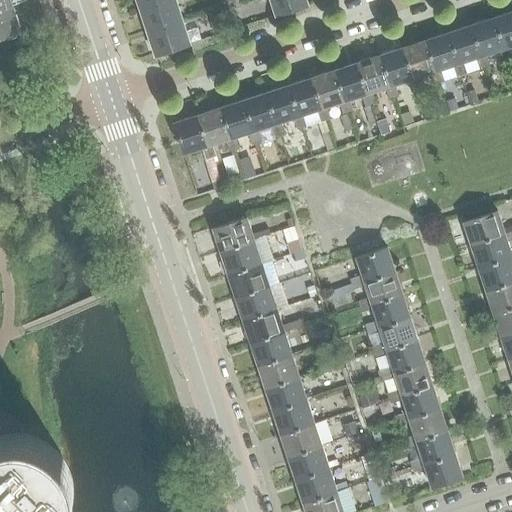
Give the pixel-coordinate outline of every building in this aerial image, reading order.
[(0,0),(0,34),(18,28),(8,0),(0,0)] [(134,0),(138,10),(166,0),(134,0)] [(166,0),(138,10),(146,33),(179,21),(172,0),(166,0)] [(228,11),(240,6),(238,0),(225,0),(228,11)] [(306,5),(304,0),(255,0),(256,2),(261,0),(269,0),(274,16),(306,5)] [(511,11),(491,18),(505,61),(510,59),(506,47),(511,44),(511,11)] [(468,25),(482,68),(487,66),(483,54),(495,50),(499,62),(505,61),(491,18),(468,25)] [(187,44),(179,21),(146,33),(153,55),(187,44)] [(476,70),(482,68),(468,25),(445,33),(459,76),(465,74),(461,62),(473,58),(476,70)] [(454,77),(459,76),(445,33),(422,40),(436,83),(442,81),(438,69),(450,65),(454,77)] [(431,85),(436,83),(422,40),(400,48),(413,90),(418,89),(415,77),(427,73),(431,85)] [(408,92),(413,90),(400,48),(377,55),(391,98),(396,97),(392,85),(404,81),(408,92)] [(385,100),(391,98),(377,55),(354,63),(368,106),(373,104),(369,92),(381,88),(385,100)] [(363,107),(368,106),(354,63),(331,70),(345,113),(350,111),(346,99),(359,95),(363,107)] [(340,115),(345,113),(331,70),(308,78),(322,120),(327,119),(323,107),(336,103),(340,115)] [(317,122),(322,120),(308,78),(286,85),(300,128),(305,126),(301,114),(313,110),(317,122)] [(294,130),(300,128),(286,85),(263,92),(277,135),(282,134),(277,122),(290,118),(294,130)] [(465,93),(469,105),(478,102),(474,90),(465,93)] [(272,137),(277,135),(263,92),(240,100),(254,143),(259,141),(255,129),(268,125),(272,137)] [(451,111),(458,109),(454,98),(447,100),(451,111)] [(249,145),(254,143),(240,100),(217,107),(231,150),(236,149),(232,136),(245,132),(249,145)] [(363,108),(369,126),(375,124),(369,106),(363,108)] [(217,107),(195,115),(209,157),(213,156),(209,144),(222,140),(226,152),(231,150),(217,107)] [(424,120),(437,116),(435,107),(421,111),(424,120)] [(339,117),(344,131),(352,128),(347,114),(339,117)] [(203,159),(209,157),(195,115),(171,123),(181,153),(199,148),(203,159)] [(380,134),(390,131),(386,119),(376,122),(380,134)] [(219,188),(216,180),(210,181),(213,190),(219,188)] [(468,245),(503,234),(495,211),(460,222),(468,245)] [(244,217),(210,228),(218,252),(252,240),(244,217)] [(252,240),(269,235),(268,229),(250,235),(252,240)] [(468,245),(476,268),(510,257),(503,234),(468,245)] [(218,252),(226,274),(260,263),(252,240),(218,252)] [(288,254),(300,250),(297,240),(285,244),(288,254)] [(347,279),(348,285),(392,270),(384,247),(353,257),(359,275),(347,279)] [(302,250),(301,250),(293,253),(295,261),(304,258),(302,250)] [(476,268),(483,291),(511,281),(511,262),(510,257),(476,268)] [(226,274),(233,297),(267,286),(260,263),(226,274)] [(354,302),(356,308),(399,293),(392,270),(348,285),(350,290),(362,286),(366,298),(354,302)] [(511,281),(483,291),(491,314),(511,306),(511,281)] [(233,297),(241,320),(275,309),(267,286),(233,297)] [(316,295),(313,286),(307,288),(310,297),(316,295)] [(362,325),(364,330),(407,316),(399,293),(356,308),(358,313),(370,309),(374,321),(362,325)] [(511,306),(491,314),(498,337),(511,332),(511,306)] [(282,332),(275,309),(241,320),(248,343),(282,332)] [(414,339),(407,316),(364,330),(365,335),(377,331),(382,344),(369,348),(371,353),(414,339)] [(285,331),(305,324),(303,318),(283,324),(285,331)] [(330,339),(326,328),(316,332),(319,342),(330,339)] [(248,343),(256,366),(290,354),(282,332),(248,343)] [(511,357),(511,332),(498,337),(506,359),(511,357)] [(377,371),(378,376),(422,362),(414,339),(371,353),(372,358),(385,354),(389,367),(377,371)] [(353,358),(350,348),(341,351),(344,361),(353,358)] [(256,366),(263,388),(297,377),(290,354),(256,366)] [(386,399),(430,384),(422,362),(378,376),(380,381),(392,377),(396,390),(384,394),(386,399)] [(305,400),(297,377),(263,388),(271,411),(305,400)] [(393,422),(437,407),(430,384),(386,399),(388,404),(400,400),(404,412),(391,417),(393,422)] [(271,411),(278,434),(312,423),(305,400),(271,411)] [(401,445),(445,430),(437,407),(393,422),(395,427),(407,423),(412,435),(399,439),(401,445)] [(341,425),(345,436),(358,432),(354,421),(341,425)] [(278,434),(286,457),(320,446),(312,423),(278,434)] [(377,427),(370,429),(374,442),(381,440),(377,427)] [(408,468),(452,453),(445,430),(401,445),(403,450),(415,446),(419,458),(406,462),(408,468)] [(67,475),(66,470),(62,463),(58,456),(54,452),(51,449),(44,444),(41,442),(35,439),(29,437),(21,435),(11,435),(3,436),(0,437),(0,511),(58,511),(59,511),(62,508),(64,504),(67,498),(68,494),(68,490),(69,484),(68,479),(67,475)] [(286,457),(293,480),(327,468),(320,446),(286,457)] [(428,487),(460,476),(452,453),(408,468),(410,472),(422,468),(428,487)] [(395,477),(392,467),(380,471),(383,481),(395,477)] [(293,480),(301,502),(335,491),(332,485),(327,468),(293,480)] [(345,481),(332,485),(335,491),(347,487),(345,481)] [(341,511),(335,491),(301,502),(303,511),(341,511)]
